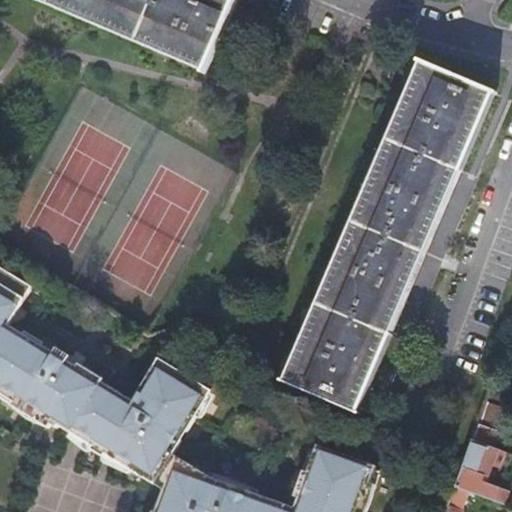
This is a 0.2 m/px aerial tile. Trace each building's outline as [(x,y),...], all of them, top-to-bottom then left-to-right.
[(58,0),(208,63),(234,0),(58,0)] [(420,59),(282,379),(355,411),(377,359),(397,313),(450,191),(467,150),(493,91),(420,59)] [(367,511),(382,472),(377,470),(378,466),(319,445),(309,472),(305,470),(295,496),(299,498),(296,507),(260,494),(260,490),(213,473),(212,476),(175,454),(184,441),(181,439),(186,431),(188,432),(213,393),(210,391),(211,389),(160,358),(135,401),(110,385),(69,361),(72,356),(59,348),(56,353),(11,325),(34,287),(0,266),(0,391),(27,407),(25,410),(58,428),(60,426),(84,440),(94,446),(92,449),(130,473),(132,470),(167,492),(163,503),(158,501),(154,511),(367,511)] [(477,438),(498,443),(501,429),(481,424),(477,438)] [(471,440),(462,465),(455,485),(506,504),(511,491),(483,481),(485,475),(473,471),(476,463),(488,467),(495,449),(471,440)]
